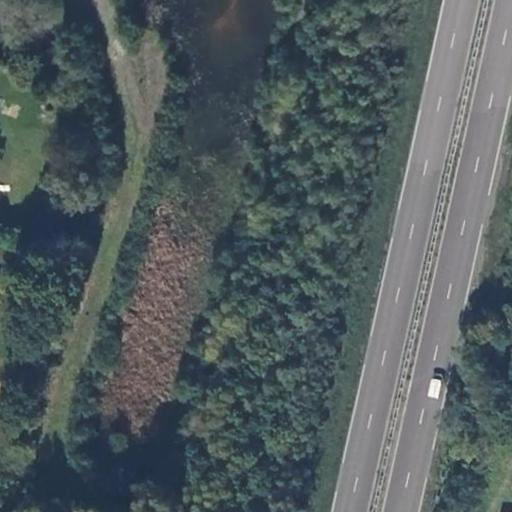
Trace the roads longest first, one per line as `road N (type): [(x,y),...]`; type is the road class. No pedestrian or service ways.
road 1 (trunk): [(468,0),(352,511)]
road 2 (trunk): [(404,511),(511,36)]
